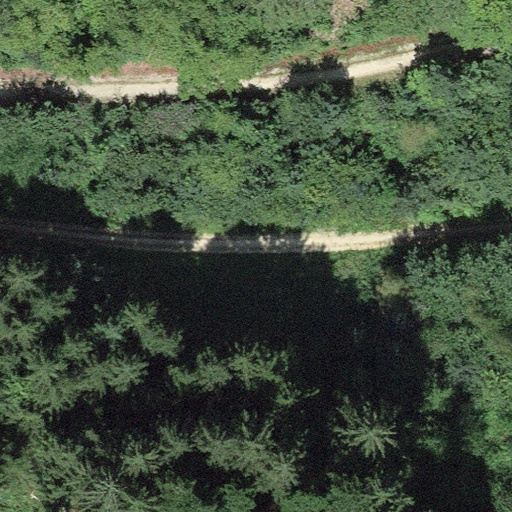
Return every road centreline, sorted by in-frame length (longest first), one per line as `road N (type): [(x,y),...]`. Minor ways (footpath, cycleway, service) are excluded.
road 1 (track): [(0,95),(262,87),(511,34)]
road 2 (track): [(511,239),(109,239),(0,223)]
